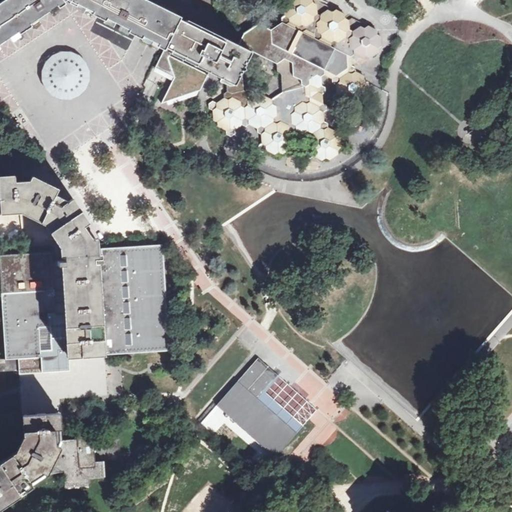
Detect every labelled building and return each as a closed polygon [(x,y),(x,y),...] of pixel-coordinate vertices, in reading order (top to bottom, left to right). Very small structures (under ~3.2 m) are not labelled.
[(172,50),(171,53),(196,66),(209,72),(222,79),(235,85),(241,74),(246,63),(252,52),(238,45),(212,33),(199,26),(179,17),(178,19),(171,16),(151,7),(137,0),(7,0),(0,5),(0,41),(61,0),(73,0),(100,14),(136,31),(157,42),(165,46),(166,47),(172,50)] [(244,34),(238,45),(252,52),(246,63),(249,64),(261,56),(277,63),(277,71),(282,73),(282,90),(271,99),(259,93),(255,96),(244,89),(243,75),(241,74),(235,85),(222,79),(221,81),(227,85),(228,91),(224,94),(224,98),(217,103),(213,101),(209,104),(209,109),(213,111),(214,120),(218,122),(218,126),(226,130),(226,135),(231,137),(235,134),(235,130),(242,125),(246,127),(250,125),(257,128),(257,133),(262,135),(262,143),(258,145),(259,150),(263,153),(267,150),(275,154),(279,152),(283,154),(290,149),(294,151),(298,148),(298,143),(294,141),(293,133),(297,130),(305,134),(305,139),(309,141),(309,149),(306,152),(306,157),(310,159),(314,156),(322,160),(326,158),(330,160),(338,155),(338,150),(341,148),(341,139),(344,136),(344,131),(340,129),(336,131),(328,128),(328,123),(324,121),(324,113),(327,110),(327,105),(323,103),(322,95),(326,92),(326,87),(322,85),(321,77),(325,75),(332,78),(333,83),(337,85),(337,93),(333,96),(333,101),(338,103),(342,101),(350,104),(354,102),(357,104),(365,98),(365,94),(369,92),(368,82),(364,80),(364,76),(356,72),(356,68),(352,66),(351,57),(355,55),(362,59),(366,56),(370,58),(378,53),(378,48),(381,46),(381,37),(377,35),(377,30),(368,26),(364,28),(360,27),(353,31),(349,30),(349,21),(345,19),(344,14),(336,10),(332,12),(328,10),(321,15),(317,14),(316,5),(312,3),(312,0),(288,0),(289,4),(285,7),(285,16),(282,18),(282,23),(271,30),(259,24),(244,34)] [(53,56),(47,62),(45,70),(45,79),(46,84),(51,91),(58,96),(68,99),(76,98),(85,93),(91,86),(93,78),(93,70),(90,61),(85,55),(81,53),(73,50),(64,50),(60,51),(53,56)] [(196,66),(171,53),(168,58),(175,78),(163,103),(201,89),(209,72),(196,66)] [(0,209),(15,208),(13,178),(0,179),(0,209)] [(64,246),(67,295),(97,293),(95,254),(94,236),(67,197),(43,185),(28,178),(13,178),(15,208),(22,208),(47,221),(64,246)] [(101,253),(95,254),(97,293),(100,347),(100,354),(105,354),(106,360),(113,360),(113,354),(134,353),(169,351),(166,298),(162,245),(101,249),(101,253)] [(58,349),(71,349),(67,295),(65,260),(52,261),(52,252),(0,254),(0,267),(6,360),(58,356),(58,349)] [(100,347),(97,293),(67,295),(71,349),(76,349),(100,347)] [(281,376),(257,355),(195,426),(259,482),(320,411),(308,400),(312,395),(294,379),(290,384),(281,376)] [(118,379),(118,363),(106,363),(106,379),(118,379)] [(16,451),(0,461),(0,481),(11,500),(45,477),(51,465),(48,464),(59,441),(62,440),(61,429),(60,414),(60,407),(22,408),(23,416),(24,435),(16,451)] [(77,439),(62,440),(59,441),(48,464),(51,465),(64,472),(65,488),(89,486),(88,478),(104,477),(103,461),(95,461),(94,446),(93,430),(77,431),(77,439)] [(0,507),(11,500),(0,481),(0,507)]
